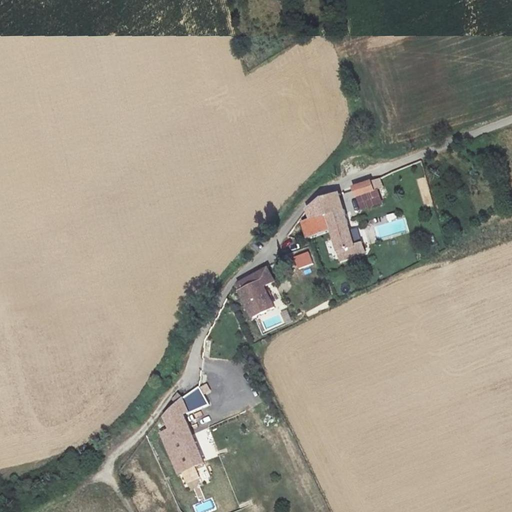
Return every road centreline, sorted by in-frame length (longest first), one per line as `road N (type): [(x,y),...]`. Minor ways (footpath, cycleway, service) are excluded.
road 1 (residential): [(188,375),(237,276),(320,190),(511,118)]
road 2 (track): [(129,511),(105,468),(188,375)]
